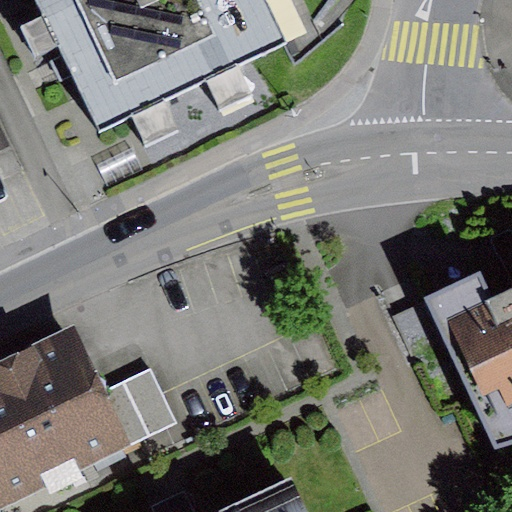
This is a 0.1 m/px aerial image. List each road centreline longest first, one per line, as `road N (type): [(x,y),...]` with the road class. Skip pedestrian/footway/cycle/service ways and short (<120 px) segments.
road 1 (primary): [(0,309),(240,201),(427,153)]
road 2 (residential): [(437,0),(424,86),(427,153)]
